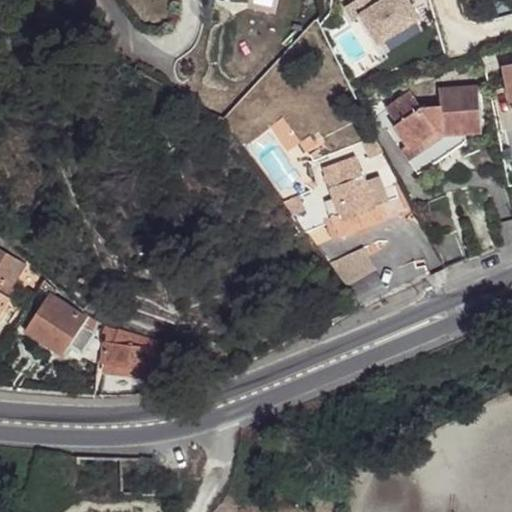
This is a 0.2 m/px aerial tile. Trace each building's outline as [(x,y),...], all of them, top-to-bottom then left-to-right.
[(494,48),(481,52),(485,69),(498,66),(494,48)] [(402,151),(418,175),(466,142),(466,134),(482,132),(478,86),(439,90),(440,106),(422,108),(411,92),(387,109),(397,124),(393,127),(407,148),(402,151)] [(300,143),(301,142),(283,118),(271,127),(288,151),(300,143)] [(310,136),(301,142),(300,143),(306,151),(316,144),(310,136)] [(384,152),(376,136),(363,141),(371,157),(384,152)] [(511,179),(511,151),(503,154),(508,180),(511,179)] [(333,218),(340,236),(386,218),(384,212),(386,212),(383,203),(389,201),(380,177),(365,183),(355,157),(323,169),(335,199),(341,215),(333,218)] [(295,215),(305,210),(298,196),(285,201),(295,215)] [(326,202),(333,218),(341,215),(335,199),(326,202)] [(431,240),(445,269),(468,260),(457,231),(431,240)] [(134,239),(141,255),(154,250),(147,233),(134,239)] [(6,242),(0,237),(0,317),(3,313),(8,316),(11,310),(6,308),(11,299),(7,296),(12,288),(28,261),(6,242)] [(375,270),(364,248),(330,263),(347,285),(375,270)] [(40,289),(50,294),(55,297),(57,293),(45,281),(40,289)] [(12,288),(7,296),(11,299),(16,291),(12,288)] [(50,294),(26,331),(63,355),(71,345),(82,326),(87,318),(55,297),(50,294)] [(95,333),(97,334),(99,322),(90,315),(87,318),(82,326),(95,333)] [(71,345),(83,352),(95,333),(82,326),(71,345)] [(107,334),(105,343),(114,344),(118,329),(105,326),(103,333),(107,334)] [(105,343),(103,362),(104,363),(129,366),(156,369),(158,350),(162,350),(162,342),(118,329),(114,344),(105,343)] [(104,363),(102,375),(127,378),(129,366),(104,363)]
